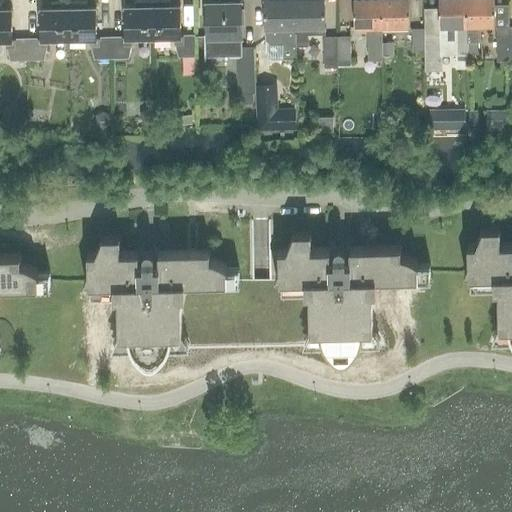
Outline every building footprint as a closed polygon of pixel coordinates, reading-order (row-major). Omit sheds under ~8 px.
[(242,48),(242,35),(242,24),(245,24),(244,9),(241,9),(241,1),(240,1),(240,2),(220,2),(220,0),(208,0),(209,2),(208,2),(208,36),(206,36),(206,56),(239,56),(240,91),(242,91),(253,91),(256,91),(256,84),(254,47),(242,48)] [(296,45),(294,0),(264,0),(266,52),(272,58),(296,58),(296,45)] [(325,0),(294,0),(296,45),(308,45),(308,34),(326,33),(325,0)] [(369,59),(383,58),(383,55),(383,42),(383,26),(382,0),(354,0),(355,27),(369,26),(369,59)] [(409,0),(382,0),(383,26),(410,26),(409,0)] [(425,28),(426,50),(426,69),(442,68),(442,54),(456,53),(468,53),(468,41),(468,25),(467,0),(439,0),(440,8),(425,8),(425,28)] [(494,0),(467,0),(468,25),(468,41),(468,53),(479,53),(479,42),(481,42),(481,24),(495,24),(494,0)] [(154,37),(153,1),(136,1),(136,6),(126,6),(126,36),(111,36),(112,58),(129,57),(134,37),(154,37)] [(170,1),(153,1),(154,37),(174,36),(179,56),(183,56),(183,73),(195,73),(194,56),(196,56),(195,34),(181,35),(181,5),(170,5),(170,1)] [(86,7),(86,2),(69,3),(69,39),(89,38),(95,58),(112,58),(111,36),(97,36),(96,7),(86,7)] [(1,4),(0,3),(0,40),(5,40),(10,60),(28,60),(27,38),(12,38),(12,9),(2,9),(1,4)] [(69,39),(69,3),(51,3),(52,8),(41,8),(42,37),(27,38),(28,60),(45,59),(49,39),(69,39)] [(511,60),(510,26),(498,26),(499,60),(511,60)] [(426,50),(425,28),(413,29),(414,51),(426,50)] [(338,60),(338,36),(324,36),(325,67),(338,67),(338,60)] [(351,60),(351,36),(338,36),(338,60),(351,60)] [(394,42),(383,42),(383,55),(395,55),(394,42)] [(277,83),(256,84),(256,91),(257,130),(297,128),(296,107),(278,108),(277,83)] [(447,128),(447,107),(430,108),(430,128),(447,128)] [(487,109),(487,126),(510,126),(509,109),(487,109)] [(95,119),(97,124),(103,127),(108,124),(110,119),(108,113),(103,111),(97,113),(95,119)] [(316,115),(316,130),(334,130),(334,114),(316,115)] [(189,124),(189,116),(179,116),(179,124),(189,124)] [(511,242),(501,243),(500,227),(483,227),(476,244),(468,244),(468,262),(465,272),(466,272),(469,272),(469,276),(494,276),(495,288),(499,288),(500,326),(510,325),(510,328),(511,330),(511,332),(511,333),(511,242)] [(373,291),(377,290),(377,278),(418,278),(418,262),(415,259),(410,257),(408,256),(406,255),(402,254),(402,245),(351,246),(351,257),(331,258),(330,247),(312,247),(311,231),(294,231),(287,248),(280,248),(280,249),(280,266),(276,275),(277,276),(278,276),(280,276),(280,280),(306,280),(306,292),(310,292),(311,330),(321,329),(322,332),(322,334),(324,339),(325,341),(326,343),(327,345),(329,347),(332,351),(333,352),(336,355),(338,356),(339,356),(342,357),(343,357),(345,357),(346,356),(348,356),(351,353),(354,350),(356,347),(358,344),(360,342),(361,338),(362,335),(363,332),(363,329),(374,328),(373,291)] [(182,295),(186,295),(186,283),(227,282),(227,266),(223,263),(221,262),(219,261),(215,259),(213,259),(210,258),(210,249),(159,250),(160,261),(140,262),(139,251),(121,251),(120,235),(103,235),(96,252),(89,252),(89,270),(85,280),(86,280),(89,280),(89,285),(114,284),(115,296),(119,296),(120,334),(130,334),(130,337),(131,338),(132,343),(133,345),(134,347),(138,352),(139,353),(142,356),(145,359),(147,360),(148,361),(151,361),(152,361),(153,361),(155,361),(156,360),(159,358),(162,355),(165,351),(167,348),(169,346),(170,343),(170,342),(171,339),(172,336),(172,333),(182,332),(182,295)] [(278,276),(277,276),(276,275),(280,266),(280,249),(271,249),(271,280),(263,280),(240,281),(240,282),(227,282),(186,283),(186,295),(182,295),(182,332),(172,333),(172,336),(171,339),(170,342),(170,343),(169,346),(167,348),(327,345),(326,343),(325,341),(324,339),(322,334),(322,332),(321,329),(311,330),(310,292),(306,292),(306,280),(280,280),(280,276),(278,276)] [(0,286),(38,286),(38,270),(35,267),(32,266),(30,265),(26,263),(22,262),(21,253),(0,253),(0,286)]
